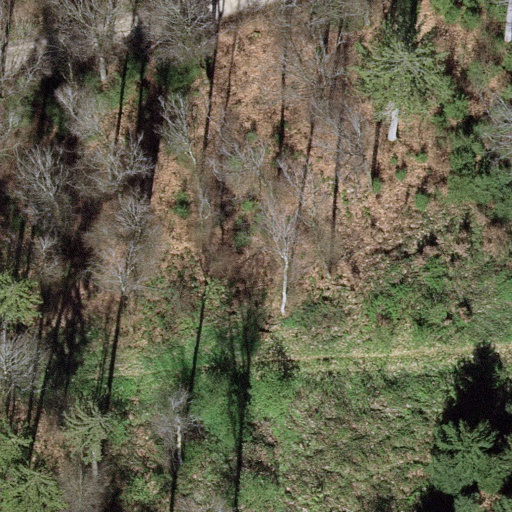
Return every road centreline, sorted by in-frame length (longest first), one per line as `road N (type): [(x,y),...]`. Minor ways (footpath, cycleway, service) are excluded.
road 1 (track): [(0,381),(511,346)]
road 2 (track): [(0,59),(222,0)]
